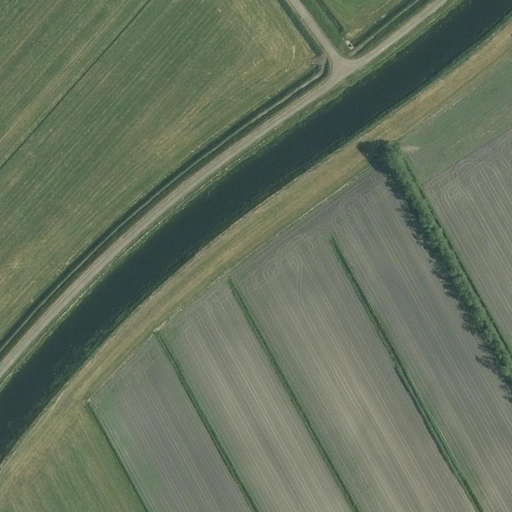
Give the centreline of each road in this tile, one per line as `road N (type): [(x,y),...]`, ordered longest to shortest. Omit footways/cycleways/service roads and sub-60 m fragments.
road 1 (unclassified): [(0,372),(151,217),(344,73)]
road 2 (unclassified): [(344,73),(441,0)]
